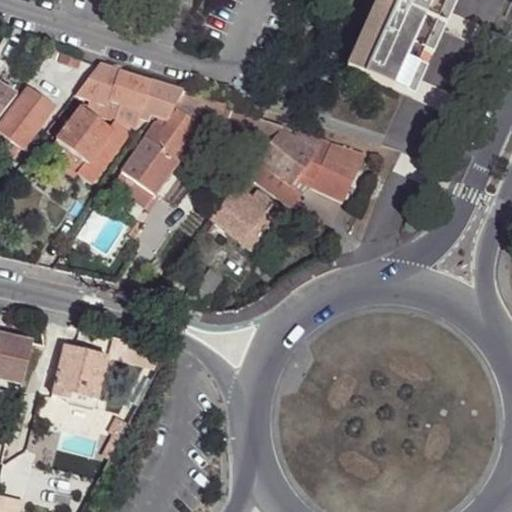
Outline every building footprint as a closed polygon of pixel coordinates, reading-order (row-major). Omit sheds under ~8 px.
[(390,56),(416,67),(422,54),(445,0),(377,0),(364,28),(374,33),(368,47),(376,50),(371,63),(385,69),(390,56)] [(456,0),(445,0),(422,54),(431,58),(458,1),(456,0)] [(346,70),(413,100),(426,71),(416,67),(390,56),(385,69),(371,63),(376,50),(368,47),(374,33),(364,28),(346,70)] [(80,60),(61,55),(59,64),(77,70),(80,60)] [(0,116),(15,97),(0,87),(0,72),(5,65),(0,62),(0,116)] [(182,93),(152,82),(99,65),(75,96),(89,102),(87,107),(85,112),(80,109),(63,132),(49,152),(44,159),(74,181),(77,176),(91,187),(129,136),(131,130),(135,131),(139,121),(149,124),(151,117),(153,118),(168,122),(174,109),(182,93)] [(28,87),(0,124),(0,154),(12,164),(21,152),(22,153),(56,108),(28,87)] [(218,126),(226,106),(182,93),(174,109),(202,129),(213,137),(218,126)] [(232,108),(226,106),(218,126),(270,143),(281,130),(282,128),(232,110),(232,108)] [(174,109),(168,122),(163,129),(155,124),(110,188),(144,212),(202,129),(174,109)] [(44,149),(49,152),(63,132),(59,129),(44,149)] [(294,140),(281,130),(270,143),(250,171),(245,177),(254,184),(290,212),(302,196),(310,189),(342,205),(365,156),(297,133),(294,140)] [(244,178),(245,177),(250,171),(233,159),(226,166),(237,174),(244,178)] [(205,191),(220,202),(237,174),(226,166),(222,164),(205,191)] [(245,177),(244,178),(210,220),(240,245),(272,206),(255,193),(250,199),(246,195),(254,184),(245,177)] [(223,280),(209,270),(192,294),(205,304),(223,280)] [(0,336),(0,382),(22,387),(32,344),(0,336)] [(63,348),(52,397),(68,401),(69,395),(97,402),(108,359),(63,348)] [(68,401),(67,403),(95,409),(97,402),(69,395),(68,401)]
